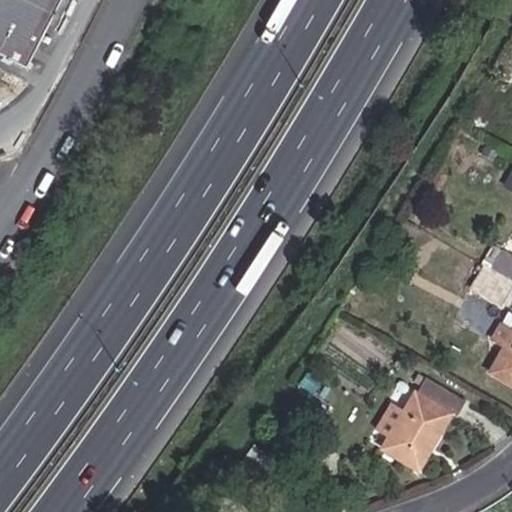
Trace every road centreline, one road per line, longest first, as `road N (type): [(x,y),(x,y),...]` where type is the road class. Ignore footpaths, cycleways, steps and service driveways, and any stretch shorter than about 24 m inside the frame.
road 1 (motorway): [(85,511),(284,226),(419,0)]
road 2 (motorway): [(311,0),(207,172),(0,474)]
